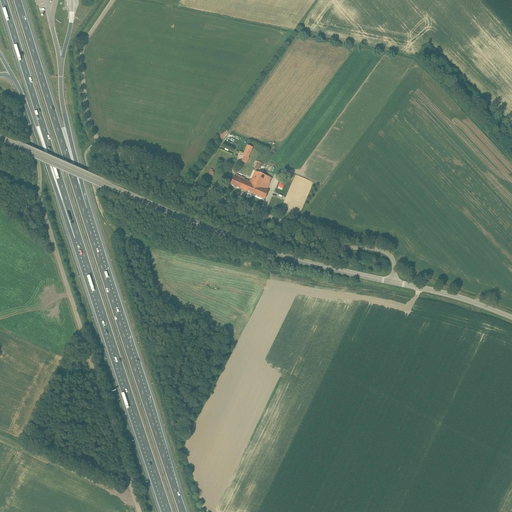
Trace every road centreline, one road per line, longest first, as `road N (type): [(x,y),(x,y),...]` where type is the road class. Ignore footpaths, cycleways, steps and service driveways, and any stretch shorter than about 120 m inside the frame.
road 1 (unclassified): [(138,511),(40,198),(25,121),(0,103)]
road 2 (unclassified): [(395,280),(253,244),(0,137)]
road 3 (unclassified): [(395,280),(386,249),(348,247),(98,140)]
road 4 (motorway): [(182,511),(83,209)]
road 5 (motorway): [(78,239),(168,511)]
road 6 (motorway): [(4,0),(78,239)]
road 7 (motorway): [(83,209),(17,0)]
road 8 (motorway): [(22,93),(78,239)]
road 9 (unclassified): [(98,140),(88,119),(82,51),(113,0)]
road 10 (motorway): [(83,209),(60,76)]
road 11 (unclassified): [(511,316),(395,280)]
